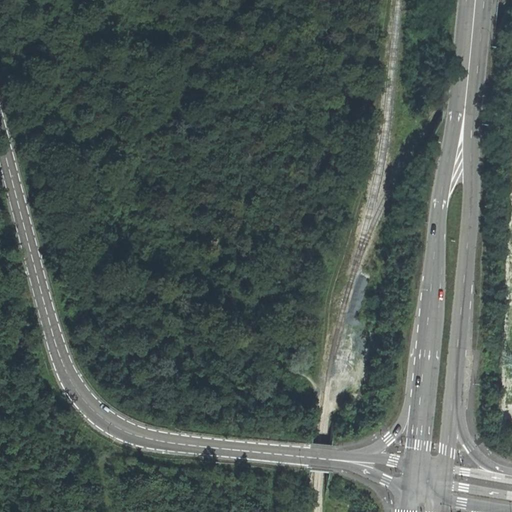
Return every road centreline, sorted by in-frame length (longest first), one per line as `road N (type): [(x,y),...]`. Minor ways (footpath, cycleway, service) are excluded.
road 1 (tertiary): [(338,460),(161,443),(90,410),(55,348),(0,138)]
road 2 (track): [(313,382),(271,356),(247,323),(231,219),(193,167),(166,9),(174,0)]
road 3 (secondary): [(452,391),(470,190),(464,114)]
road 4 (secondary): [(464,114),(437,213),(425,362)]
